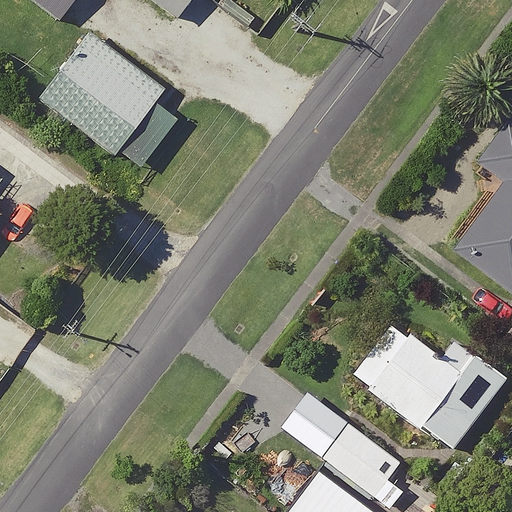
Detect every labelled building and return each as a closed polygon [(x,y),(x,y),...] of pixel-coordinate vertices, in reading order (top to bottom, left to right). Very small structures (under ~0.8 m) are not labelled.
[(70,0),(31,0),(56,19),(70,0)] [(161,85),(84,29),(34,96),(111,153),(161,85)] [(511,293),(511,122),(503,117),(470,162),(495,180),(445,248),(510,296),(511,293)] [(456,368),(405,330),(362,386),(414,425),(456,368)] [(396,460),(340,418),(313,454),(369,496),(396,460)] [(270,429),(242,429),(244,490),(272,490),(270,429)] [(371,511),(312,468),(283,507),(288,511),(371,511)]
